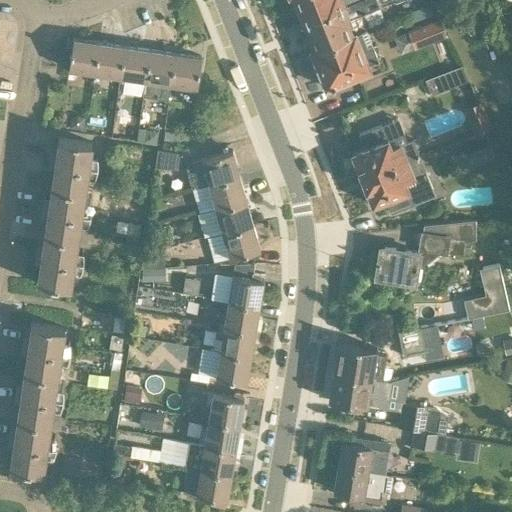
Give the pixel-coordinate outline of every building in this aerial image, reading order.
[(294,0),(303,21),(357,0),(294,0)] [(314,49),(365,29),(367,28),(361,15),(395,1),(396,3),(402,0),(357,0),(303,21),(314,49)] [(365,29),(314,49),(311,50),(326,88),(356,76),(355,76),(369,70),(367,66),(378,62),(365,29)] [(415,48),(427,43),(421,29),(409,33),(415,48)] [(95,73),(99,42),(74,38),(69,69),(95,73)] [(120,76),(124,46),(99,42),(95,73),(120,76)] [(145,80),(149,49),(124,46),(120,76),(145,80)] [(171,84),(175,53),(149,49),(145,80),(143,97),(168,101),(171,84)] [(175,53),(171,84),(197,88),(201,57),(175,53)] [(432,96),(469,80),(463,66),(426,81),(432,96)] [(475,133),(491,128),(482,101),(465,107),(475,133)] [(84,130),(86,117),(78,116),(71,121),(70,128),(84,130)] [(352,153),(362,179),(419,157),(413,142),(404,145),(395,122),(356,137),(361,150),(352,153)] [(494,157),(490,146),(492,145),(487,131),(451,144),(457,157),(464,154),(469,167),(494,157)] [(188,147),(189,135),(164,132),(163,144),(188,147)] [(59,139),(38,284),(71,289),(92,143),(59,139)] [(178,169),(180,153),(158,150),(156,166),(178,169)] [(202,159),(209,184),(239,176),(233,150),(202,159)] [(419,157),(362,179),(372,205),(385,200),(390,214),(412,205),(407,191),(408,191),(405,182),(425,174),(419,157)] [(239,176),(209,184),(216,209),(246,201),(239,176)] [(246,201),(216,209),(222,233),(253,225),(246,201)] [(127,221),(141,223),(143,210),(128,208),(127,221)] [(463,255),(467,227),(443,224),(443,228),(425,225),(425,231),(422,231),(419,249),(463,255)] [(222,233),(207,237),(214,263),(229,259),(260,251),(253,225),(222,233)] [(157,249),(170,244),(164,228),(152,232),(157,249)] [(415,283),(420,253),(380,247),(375,276),(415,283)] [(139,281),(166,280),(165,269),(140,270),(139,281)] [(215,272),(210,298),(227,301),(259,306),(263,280),(231,274),(215,272)] [(188,292),(202,292),(203,277),(188,277),(188,292)] [(259,306),(227,301),(223,326),(255,331),(259,306)] [(32,323),(11,468),(44,473),(65,328),(32,323)] [(134,324),(132,335),(144,337),(146,326),(134,324)] [(255,331),(223,326),(218,351),(251,357),(255,331)] [(403,357),(426,352),(421,330),(399,335),(403,357)] [(121,352),(123,336),(111,334),(109,350),(121,352)] [(333,372),(380,380),(384,358),(374,356),(376,348),(338,342),(333,372)] [(202,348),(198,374),(209,376),(214,377),(246,382),(251,357),(218,351),(202,348)] [(511,383),(511,361),(508,360),(501,379),(511,383)] [(116,389),(119,370),(110,369),(108,388),(116,389)] [(380,380),(333,372),(329,400),(386,409),(391,382),(380,380)] [(125,385),(123,401),(135,403),(139,403),(142,388),(138,387),(125,385)] [(213,393),(209,419),(239,424),(244,398),(213,393)] [(398,427),(414,429),(446,434),(449,416),(438,407),(402,402),(398,427)] [(163,430),(165,414),(142,410),(139,426),(163,430)] [(239,424),(209,419),(205,444),(235,449),(239,424)] [(446,434),(414,429),(411,445),(457,453),(460,438),(446,435),(446,434)] [(342,443),(338,466),(383,473),(385,460),(386,455),(388,444),(353,438),(352,444),(342,443)] [(235,449),(205,444),(189,441),(185,466),(187,467),(231,474),(235,449)] [(126,457),(130,458),(132,446),(116,444),(114,455),(126,457)] [(338,466),(334,491),(339,492),(339,496),(385,504),(387,491),(385,491),(388,475),(385,474),(383,473),(338,466)] [(187,467),(184,482),(198,484),(196,495),(214,498),(213,505),(225,507),(226,500),(227,500),(231,474),(187,467)]
